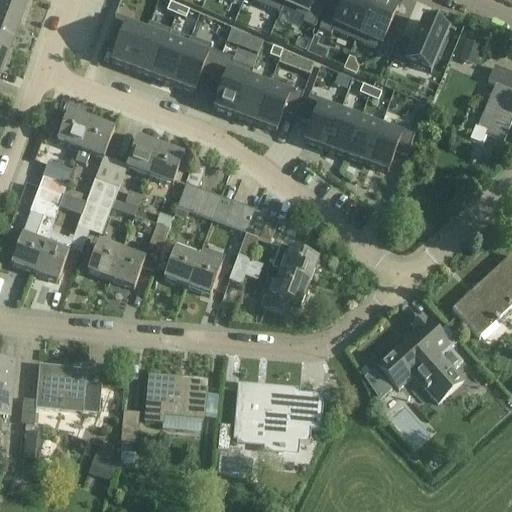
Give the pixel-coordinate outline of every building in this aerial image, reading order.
[(0,0),(0,18),(19,25),(28,0),(0,0)] [(89,0),(86,15),(106,21),(111,0),(89,0)] [(244,0),(244,1),(279,16),(285,0),(244,0)] [(285,0),(279,16),(280,17),(282,12),(303,21),(303,22),(302,26),(314,31),(324,8),(313,3),(314,0),(285,0)] [(328,9),(318,33),(330,38),(332,34),(355,43),(373,1),(369,0),(344,0),(339,14),(328,9)] [(373,1),(355,43),(377,53),(375,57),(388,63),(398,39),(387,34),(397,12),(373,1)] [(178,9),(169,5),(165,14),(174,18),(178,9)] [(174,18),(184,22),(187,13),(178,9),(174,18)] [(0,49),(9,52),(19,25),(0,18),(0,49)] [(115,19),(106,43),(118,47),(111,65),(132,73),(149,26),(148,26),(145,35),(126,28),(128,23),(115,19)] [(402,41),(392,64),(404,70),(406,65),(430,75),(436,60),(439,61),(446,45),(443,44),(447,34),(422,23),(413,45),(402,41)] [(149,26),(132,73),(152,81),(169,34),(149,26)] [(169,34),(152,81),(172,88),(190,41),(189,41),(185,50),(167,43),(170,34),(169,34)] [(190,41),(172,88),(193,96),(200,78),(211,82),(220,58),(209,54),(211,49),(190,41)] [(481,49),(464,43),(457,63),(474,69),(481,49)] [(0,76),(9,52),(0,49),(0,76)] [(271,49),(268,58),(278,62),(281,53),(271,49)] [(282,53),(279,62),(278,64),(310,76),(314,67),(282,53)] [(220,58),(211,82),(222,86),(213,112),(234,120),(251,73),(232,65),(233,62),(220,58)] [(511,78),(493,71),(487,86),(495,89),(477,130),(475,129),(470,142),(483,147),(486,141),(503,148),(511,125),(511,78)] [(251,73),(234,120),(254,127),(272,80),(271,80),(269,84),(251,77),(252,73),(251,73)] [(272,80),(254,127),(275,135),(282,117),(294,121),(302,97),(291,92),(293,88),(272,80)] [(367,100),(371,91),(361,87),(358,96),(367,100)] [(367,100),(377,104),(380,95),(371,91),(367,100)] [(309,99),(300,123),(311,127),(304,146),(325,154),(341,111),(340,111),(338,115),(320,108),(321,104),(309,99)] [(341,111),(325,154),(345,161),(361,118),(341,111)] [(56,145),(78,153),(79,154),(90,124),(67,116),(56,145)] [(361,118),(345,161),(366,169),(380,130),(361,123),(362,119),(361,118)] [(89,157),(102,162),(113,133),(90,124),(79,154),(78,153),(73,164),(84,168),(89,157)] [(380,130),(366,169),(387,176),(394,158),(405,162),(414,138),(401,133),(399,138),(380,130)] [(126,171),(148,180),(159,150),(137,142),(126,171)] [(183,159),(159,150),(148,180),(172,189),(183,159)] [(42,179),(38,191),(63,200),(67,189),(42,179)] [(86,205),(86,207),(98,211),(98,210),(106,190),(94,185),(86,205)] [(177,212),(189,216),(198,192),(186,188),(177,212)] [(98,210),(110,215),(118,194),(106,190),(98,210)] [(21,239),(10,268),(34,277),(44,248),(45,248),(49,236),(53,225),(63,200),(38,191),(29,215),(21,239)] [(189,216),(200,220),(209,197),(198,192),(189,216)] [(128,195),(124,207),(136,212),(141,199),(128,195)] [(220,201),(209,197),(200,220),(211,225),(220,201)] [(211,225),(223,229),(232,205),(220,201),(211,225)] [(243,210),(232,205),(223,229),(234,233),(243,210)] [(81,218),(73,245),(71,249),(82,252),(89,234),(89,235),(98,211),(86,207),(81,218)] [(98,211),(89,235),(102,239),(110,215),(98,210),(98,211)] [(234,233),(245,237),(246,238),(255,214),(243,210),(234,233)] [(266,218),(255,214),(246,238),(245,237),(237,259),(249,263),(266,218)] [(155,229),(147,251),(160,256),(168,234),(155,229)] [(44,248),(34,277),(57,285),(71,249),(73,245),(61,241),(49,236),(45,248),(44,248)] [(98,247),(88,276),(110,284),(121,255),(98,247)] [(176,247),(174,253),(163,282),(186,291),(197,262),(200,256),(176,247)] [(280,274),(280,275),(309,286),(317,262),(289,251),(279,248),(271,270),(280,274)] [(121,255),(110,284),(134,293),(142,271),(145,264),(142,263),(121,255)] [(229,282),(240,288),(244,279),(249,264),(249,263),(237,259),(229,282)] [(511,263),(509,260),(451,314),(477,343),(511,311),(511,263)] [(221,271),(197,262),(186,291),(210,300),(221,271)] [(262,269),(249,264),(244,279),(256,283),(262,269)] [(280,275),(277,285),(271,283),(261,311),(286,320),(292,305),(300,309),(309,286),(280,275)] [(411,331),(419,340),(407,353),(402,348),(376,370),(397,394),(414,379),(425,391),(422,393),(425,397),(427,395),(432,402),(438,409),(461,387),(451,375),(462,365),(450,352),(457,345),(444,330),(436,338),(421,321),(411,331)] [(0,433),(9,434),(13,380),(5,379),(6,367),(0,366),(0,433)] [(101,387),(87,386),(88,374),(39,368),(35,412),(82,417),(83,416),(98,417),(101,387)] [(391,393),(372,373),(363,381),(379,404),(391,393)] [(202,422),(206,385),(148,379),(144,425),(162,427),(163,418),(202,422)] [(266,390),(265,394),(255,393),(255,389),(237,388),(232,443),(251,445),(253,425),(270,427),(267,452),(294,455),(294,446),(309,447),(310,433),(320,434),(323,407),(299,405),(300,393),(266,390)] [(119,444),(134,446),(137,416),(123,414),(119,444)] [(38,454),(39,436),(23,435),(21,461),(34,462),(34,454),(38,454)] [(109,483),(115,468),(101,462),(95,478),(109,483)]
